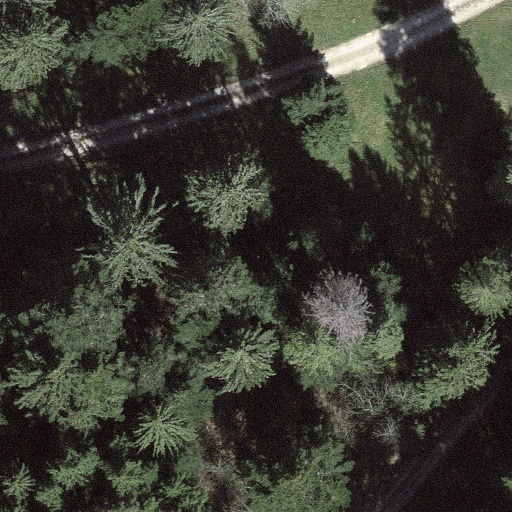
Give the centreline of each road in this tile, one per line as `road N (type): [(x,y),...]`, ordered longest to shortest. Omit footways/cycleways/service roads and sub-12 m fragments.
road 1 (track): [(0,167),(302,73),(463,0)]
road 2 (track): [(387,511),(511,365)]
